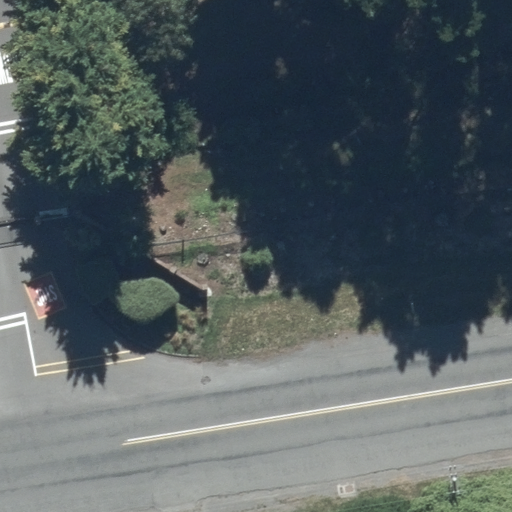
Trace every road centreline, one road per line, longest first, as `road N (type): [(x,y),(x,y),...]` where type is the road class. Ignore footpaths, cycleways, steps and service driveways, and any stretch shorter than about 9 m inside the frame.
road 1 (tertiary): [(511,381),(38,457)]
road 2 (residential): [(38,457),(0,247)]
